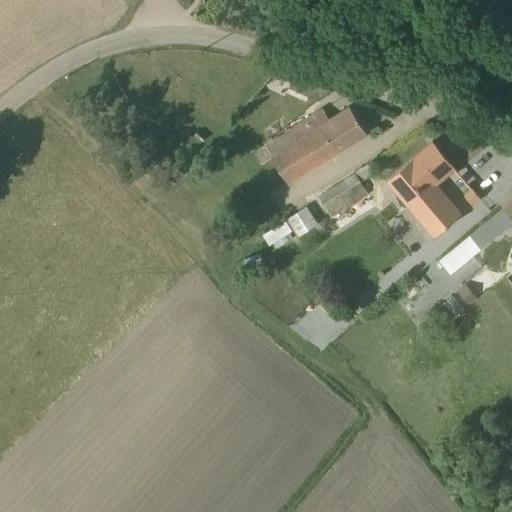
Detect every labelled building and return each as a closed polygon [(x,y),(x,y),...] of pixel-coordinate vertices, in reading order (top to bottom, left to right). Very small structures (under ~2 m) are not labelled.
[(489,62),(482,56),(476,62),(482,68),(489,62)] [(320,107),(263,145),(287,183),(366,134),(348,106),(328,119),(320,107)] [(385,181),(432,236),(460,213),(435,184),(454,167),(431,141),(385,181)] [(317,195),(330,217),(369,195),(359,176),(372,167),(368,162),(353,171),(354,172),(317,195)] [(436,262),(447,275),(511,221),(511,190),(497,203),(501,208),(436,262)] [(305,206),(262,234),(268,244),(292,228),(297,236),(316,224),(305,206)] [(259,254),(243,259),(246,273),(264,270),(265,263),(260,263),(259,254)]
